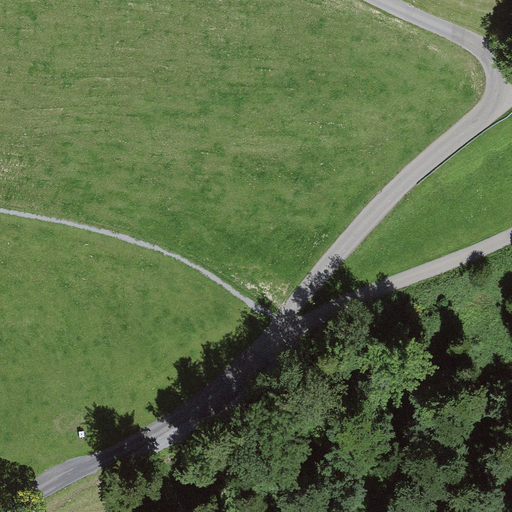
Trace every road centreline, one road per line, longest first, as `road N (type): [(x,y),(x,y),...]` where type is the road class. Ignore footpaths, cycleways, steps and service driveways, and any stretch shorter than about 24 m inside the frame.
road 1 (unclassified): [(287,326),(299,297),(407,177),(504,92),(503,67),(485,48),(377,0)]
road 2 (residential): [(287,326),(173,425),(4,511)]
road 3 (unclassified): [(287,326),(511,234)]
